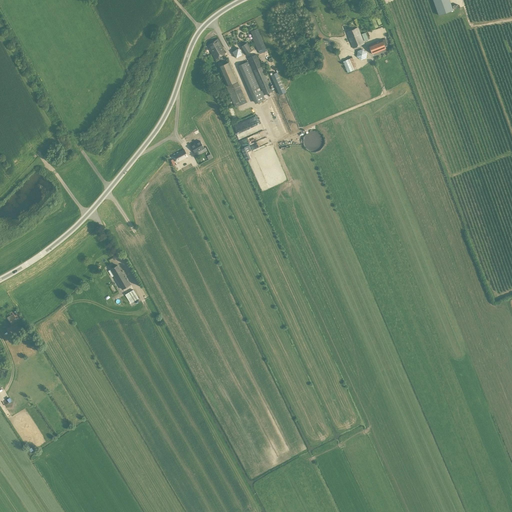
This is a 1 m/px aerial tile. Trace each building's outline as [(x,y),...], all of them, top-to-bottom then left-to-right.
[(453,10),(449,0),(433,0),(439,15),(453,10)] [(350,40),(361,35),(358,27),(347,32),(350,40)] [(254,37),(253,37),(260,54),(266,51),(263,43),(257,29),(251,31),(254,37)] [(353,48),(364,44),(361,35),(350,40),(353,48)] [(220,52),(224,50),(218,39),(208,45),(212,53),(218,49),(220,52)] [(369,45),(373,54),(386,48),(385,45),(387,44),(385,39),(383,40),(369,45)] [(246,55),(252,51),(247,43),(241,46),(246,55)] [(234,50),(236,57),(243,55),(241,48),(234,50)] [(362,48),(356,55),(363,60),(369,52),(362,48)] [(224,50),(220,52),(218,49),(212,53),(216,59),(217,61),(222,57),(221,56),(226,53),(224,50)] [(264,95),(273,92),(256,54),(248,58),(264,95)] [(348,73),(354,70),(349,59),(343,61),(348,73)] [(235,107),(247,102),(229,62),(224,64),(222,61),(218,63),(219,66),(218,67),(227,85),(226,86),(235,107)] [(239,65),(250,91),(252,95),(261,91),(259,87),(248,61),(239,65)] [(280,95),(286,92),(277,72),(271,75),(280,95)] [(258,115),(235,123),(241,140),(244,139),(246,145),(249,144),(251,150),(269,144),(266,137),(263,138),(261,133),(264,133),(258,115)] [(319,132),(310,132),(310,142),(313,142),(313,140),(315,140),(315,142),(322,142),(322,135),(319,135),(319,132)] [(195,153),(204,148),(200,141),(191,146),(195,153)] [(246,160),(250,158),(249,155),(248,156),(244,148),(241,149),(245,157),(246,160)] [(177,162),(188,156),(184,149),(173,156),(177,162)] [(118,265),(111,269),(115,276),(122,289),(131,284),(123,271),(121,272),(118,265)] [(126,294),(131,303),(139,299),(133,290),(126,294)] [(7,318),(9,322),(11,324),(17,321),(13,314),(7,318)]
